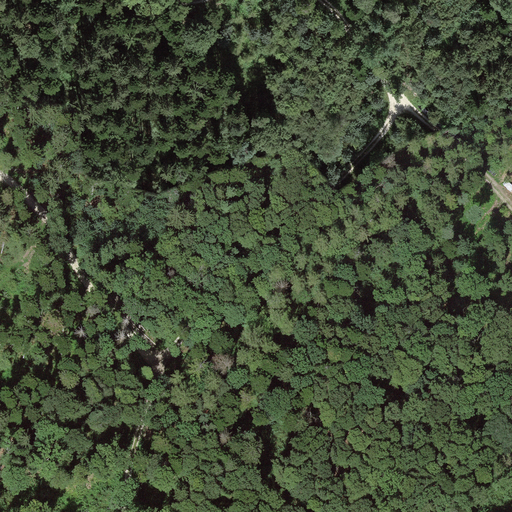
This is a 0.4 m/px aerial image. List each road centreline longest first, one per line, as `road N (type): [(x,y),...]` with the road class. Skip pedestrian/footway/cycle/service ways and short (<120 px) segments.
road 1 (track): [(0,175),(36,205),(78,272),(159,367),(123,511)]
road 2 (track): [(159,367),(345,173),(401,101)]
road 3 (track): [(323,0),(381,79),(511,215)]
